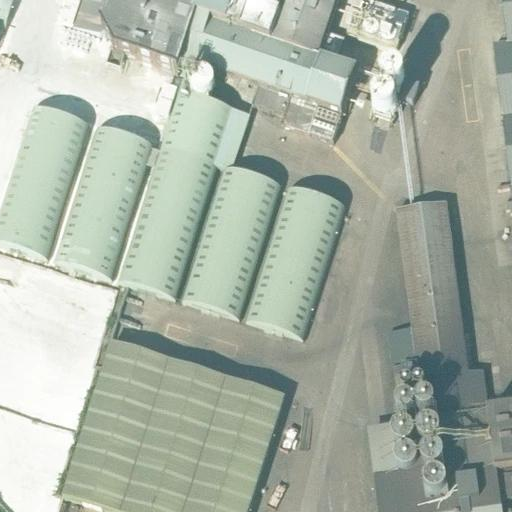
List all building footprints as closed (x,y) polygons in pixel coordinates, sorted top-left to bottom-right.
[(75,0),(70,0),(62,26),(101,39),(105,36),(116,56),(178,78),(182,66),(259,92),(253,108),(285,119),(282,129),(333,146),(357,76),(336,69),(345,42),(326,36),(338,0),(83,0),(83,3),(75,0)] [(371,5),(359,42),(395,54),(408,18),(371,5)] [(412,333),(388,336),(395,390),(415,387),(420,387),(420,382),(431,381),(436,424),(454,422),(448,378),(469,376),(449,227),(446,208),(396,214),(412,333)] [(62,498),(104,511),(249,511),(284,403),(110,348),(62,498)] [(511,414),(487,418),(495,475),(511,472),(511,414)] [(393,429),(367,434),(379,511),(498,511),(497,503),(511,501),(511,476),(494,478),(493,475),(491,463),(401,478),(393,429)]
